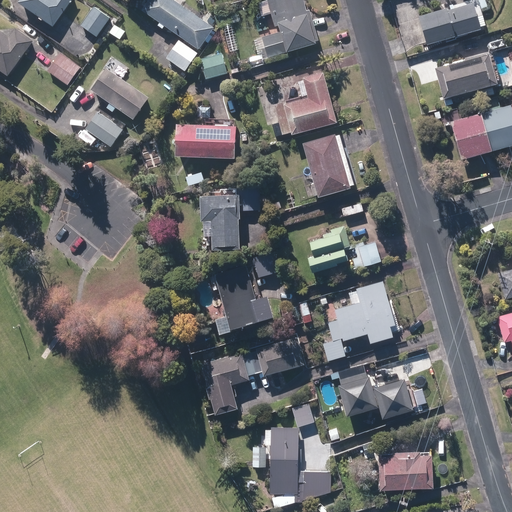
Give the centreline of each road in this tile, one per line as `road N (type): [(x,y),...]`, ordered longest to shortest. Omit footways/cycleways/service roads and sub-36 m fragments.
road 1 (residential): [(506,511),(422,225)]
road 2 (residential): [(422,225),(357,0)]
